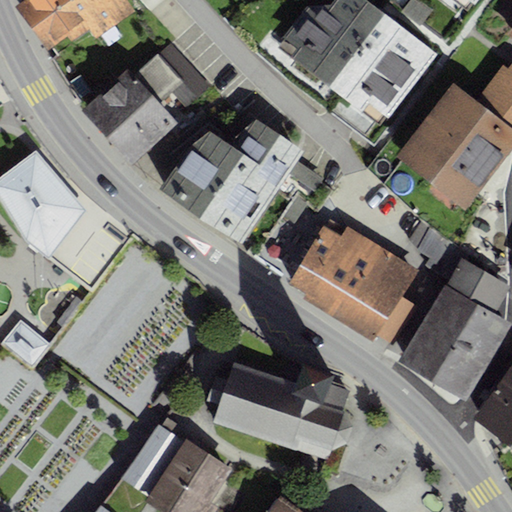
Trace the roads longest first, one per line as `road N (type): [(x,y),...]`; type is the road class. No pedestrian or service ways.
road 1 (tertiary): [(444,439),(383,382),(157,226),(114,187),(38,91),(0,13)]
road 2 (residential): [(188,0),(344,153),(354,174)]
road 3 (residential): [(444,439),(511,333)]
